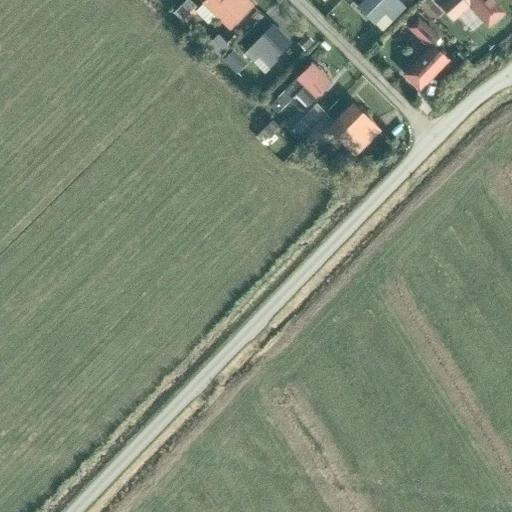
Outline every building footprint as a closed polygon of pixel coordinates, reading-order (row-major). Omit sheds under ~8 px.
[(205,0),(204,2),(215,13),(229,27),(233,22),(251,4),(246,0),(205,0)] [(396,0),(363,0),(358,6),(373,22),(383,11),(391,18),(403,6),(396,0)] [(445,0),(440,5),(452,18),(458,13),(469,3),(483,20),(487,25),(502,12),(492,0),(445,0)] [(430,47),(410,68),(424,82),(446,58),(432,45),(438,38),(421,21),(412,30),(430,47)] [(272,25),(246,51),(253,58),(257,53),(268,63),(289,42),(272,25)] [(311,64),(271,105),(277,111),(296,92),(307,103),(328,81),(311,64)] [(335,121),(329,128),(346,145),(352,138),(360,147),(354,153),(378,130),(352,104),(335,121)] [(274,119),(260,133),(267,140),(280,126),(274,119)]
